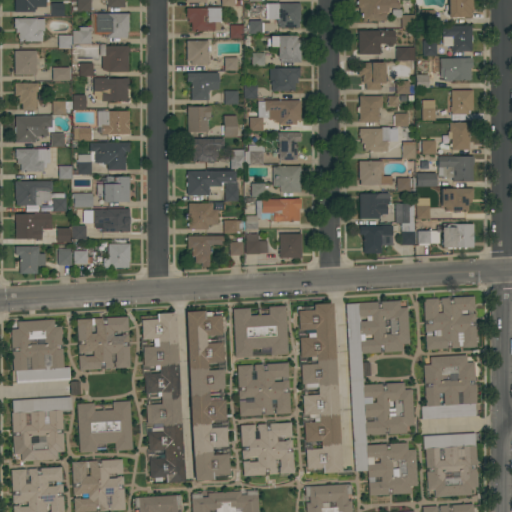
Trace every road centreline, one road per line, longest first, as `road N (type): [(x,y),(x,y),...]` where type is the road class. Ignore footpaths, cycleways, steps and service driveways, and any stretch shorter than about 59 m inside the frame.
road 1 (residential): [(0,300),(511,271)]
road 2 (residential): [(499,0),(502,511)]
road 3 (residential): [(157,0),(159,290)]
road 4 (residential): [(331,281),(329,0)]
